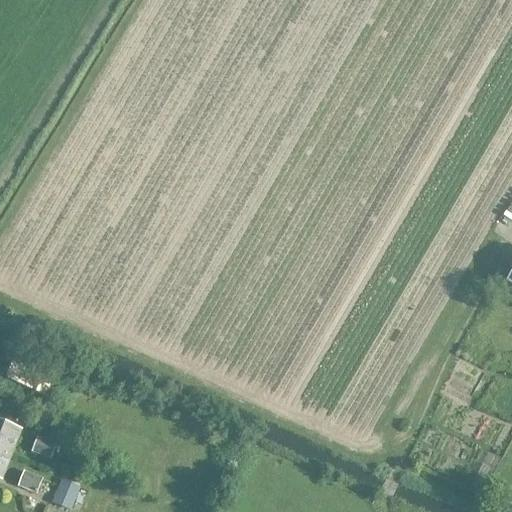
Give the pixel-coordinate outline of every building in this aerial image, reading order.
[(47,397),(56,376),(45,371),(28,363),(33,351),(21,345),(16,357),(7,375),(6,378),(41,395),(47,397)] [(20,431),(0,423),(0,450),(11,455),(20,431)] [(56,445),(39,438),(33,451),(51,458),(56,445)] [(11,455),(0,450),(0,477),(1,479),(11,455)] [(41,479),(24,472),(17,487),(35,494),(41,479)] [(485,483),(479,479),(475,485),(482,489),(485,483)] [(80,489),(61,481),(59,485),(54,498),(51,504),(70,511),(71,509),(80,489)]
